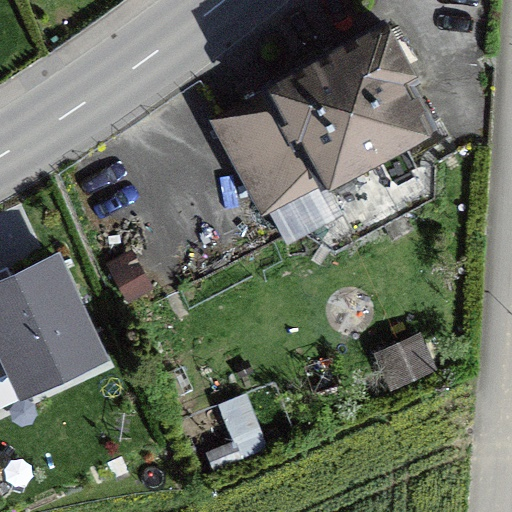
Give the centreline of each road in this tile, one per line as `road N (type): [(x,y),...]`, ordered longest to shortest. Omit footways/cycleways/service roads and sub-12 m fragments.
road 1 (residential): [(511,147),(484,511)]
road 2 (tertiary): [(0,157),(221,0)]
